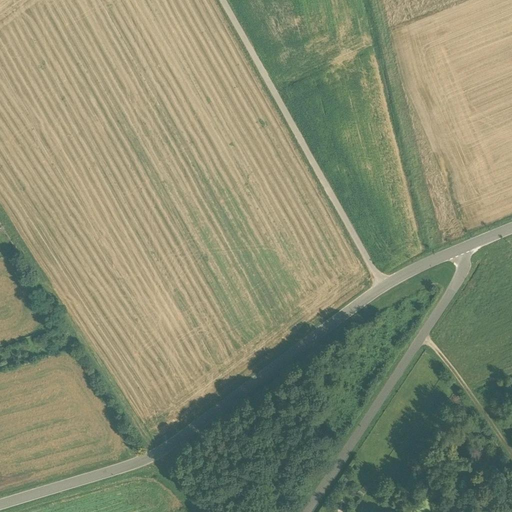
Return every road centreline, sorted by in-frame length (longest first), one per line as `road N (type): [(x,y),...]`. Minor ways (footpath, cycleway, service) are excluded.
road 1 (unclassified): [(0,507),(163,450),(382,287),(460,250)]
road 2 (track): [(206,511),(147,440),(0,214)]
road 3 (track): [(382,287),(222,0)]
road 4 (residential): [(460,250),(460,276),(308,511)]
road 5 (track): [(422,334),(511,454)]
